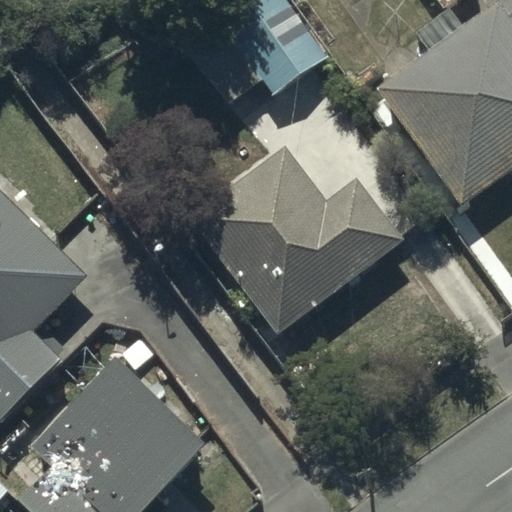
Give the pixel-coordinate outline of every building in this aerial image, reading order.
[(329,75),(276,0),(265,0),(181,59),(225,122),(265,94),(276,111),(329,75)] [(460,224),(511,188),(511,35),(501,20),(466,44),(452,24),(482,3),(479,0),(427,0),(441,20),(409,42),(431,69),(378,105),(460,224)] [(328,222),(286,168),(194,238),(282,353),(405,259),(359,198),(328,222)] [(90,295),(0,207),(0,434),(7,441),(67,380),(36,350),(90,295)] [(171,511),(207,478),(120,386),(35,467),(55,488),(29,511),(171,511)]
